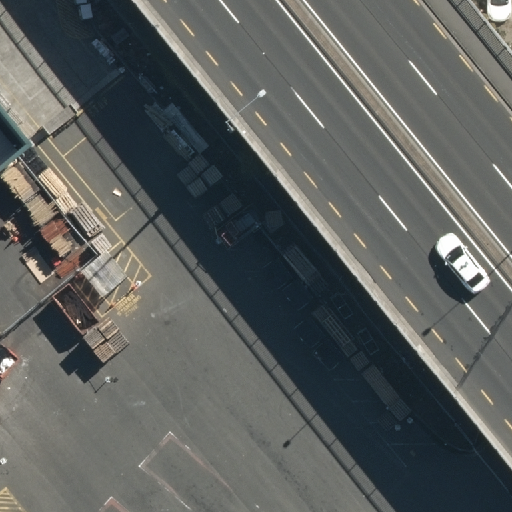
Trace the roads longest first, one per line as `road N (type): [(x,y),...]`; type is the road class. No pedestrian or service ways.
road 1 (primary): [(511,354),(223,0)]
road 2 (primary): [(362,0),(511,181)]
